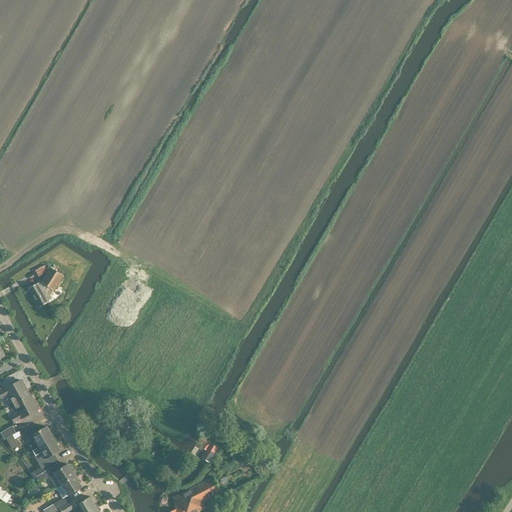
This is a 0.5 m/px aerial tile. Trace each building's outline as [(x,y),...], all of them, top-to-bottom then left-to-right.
[(36,271),(40,277),(50,272),(46,266),(36,271)] [(43,285),(41,286),(40,284),(30,290),(40,308),(50,302),(46,296),(53,292),(56,294),(68,275),(55,267),(43,285)] [(12,381),(25,374),(22,367),(8,374),(12,381)] [(12,395),(17,405),(31,397),(23,383),(0,395),(3,400),(12,395)] [(39,412),(31,397),(17,405),(22,415),(14,419),(17,424),(39,412)] [(30,447),(33,452),(54,441),(47,428),(41,431),(38,425),(24,433),(28,438),(33,436),(37,443),(30,447)] [(10,438),(13,436),(17,433),(13,427),(1,434),(5,440),(7,439),(10,438)] [(20,446),(14,435),(10,438),(7,439),(13,450),(20,446)] [(61,452),(54,441),(33,452),(36,457),(42,453),(46,460),(42,463),(46,469),(58,462),(55,456),(61,452)] [(252,442),(249,448),(259,455),(263,448),(252,442)] [(211,444),(202,458),(211,463),(220,449),(211,444)] [(40,485),(50,478),(57,490),(76,478),(69,466),(63,470),(60,464),(37,479),(40,485)] [(193,490),(183,495),(187,503),(192,501),(199,511),(206,508),(204,504),(223,494),(215,477),(193,489),(193,490)] [(83,488),(76,478),(57,490),(64,500),(54,506),(58,511),(61,510),(71,504),(67,498),(83,488)] [(9,492),(0,486),(0,498),(3,501),(9,492)] [(17,490),(13,497),(18,501),(23,493),(17,490)] [(8,503),(13,494),(9,492),(3,501),(8,503)] [(199,511),(192,501),(187,503),(183,495),(175,499),(181,511),(179,511),(178,509),(171,511),(199,511)] [(81,511),(92,511),(98,508),(91,497),(80,504),(84,510),(81,511)] [(70,511),(78,507),(75,501),(71,504),(61,510),(62,511),(70,511)]
